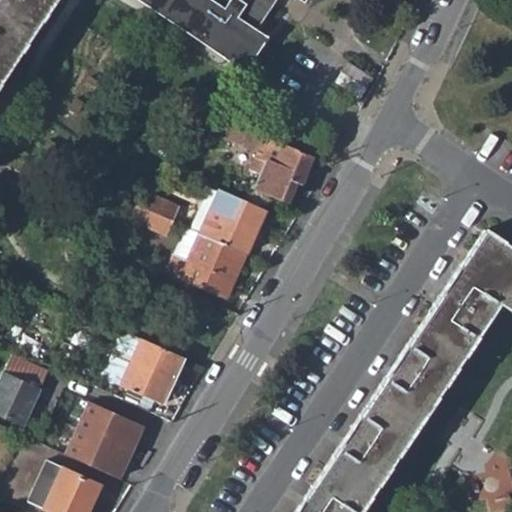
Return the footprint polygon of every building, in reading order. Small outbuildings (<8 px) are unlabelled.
[(0,0),(0,77),(51,0),(0,0)] [(138,0),(244,73),(268,36),(256,28),(273,0),(303,0),(304,0),(303,0),(138,0)] [(246,129),(239,145),(262,154),(260,159),(265,162),(255,187),(287,200),(295,181),(301,183),(313,156),(259,134),(246,129)] [(207,215),(198,232),(245,252),(264,210),(217,190),(207,215)] [(151,195),(144,209),(149,211),(172,221),(179,207),(151,195)] [(135,205),(124,229),(139,235),(143,226),(149,211),(144,209),(135,205)] [(149,211),(143,226),(165,236),(172,221),(149,211)] [(197,211),(190,228),(198,232),(207,215),(197,211)] [(190,228),(178,255),(187,259),(198,232),(190,228)] [(173,253),(166,270),(225,296),(245,252),(198,232),(187,259),(178,255),(173,253)] [(361,511),(500,304),(511,312),(511,255),(482,236),(299,511),(361,511)] [(140,338),(120,385),(162,403),(183,357),(140,338)] [(0,377),(0,414),(22,424),(32,403),(46,372),(11,355),(0,377)] [(88,401),(76,427),(130,453),(142,426),(88,401)] [(32,403),(22,424),(36,432),(46,410),(32,403)] [(76,427),(63,453),(118,479),(130,453),(76,427)] [(54,464),(35,505),(43,508),(62,467),(54,464)] [(62,467),(43,508),(51,511),(87,511),(100,485),(62,467)]
